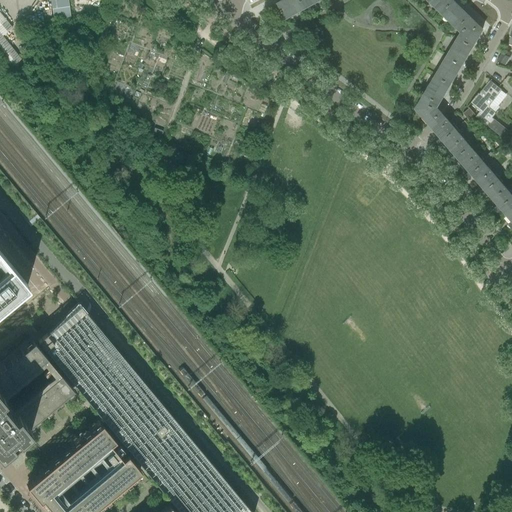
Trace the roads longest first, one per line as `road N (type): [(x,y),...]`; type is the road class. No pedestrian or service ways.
road 1 (tertiary): [(403,151),(221,12)]
road 2 (residential): [(403,151),(453,106),(509,4)]
road 3 (tertiary): [(506,271),(403,151)]
